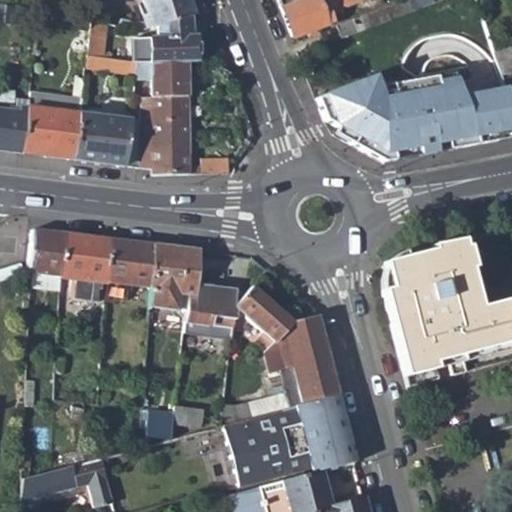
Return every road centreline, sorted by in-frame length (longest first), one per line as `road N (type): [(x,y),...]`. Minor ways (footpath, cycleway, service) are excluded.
road 1 (tertiary): [(0,189),(269,221)]
road 2 (tertiary): [(403,511),(332,258)]
road 3 (tertiary): [(243,0),(278,86),(300,173)]
road 4 (tertiary): [(511,172),(357,201)]
